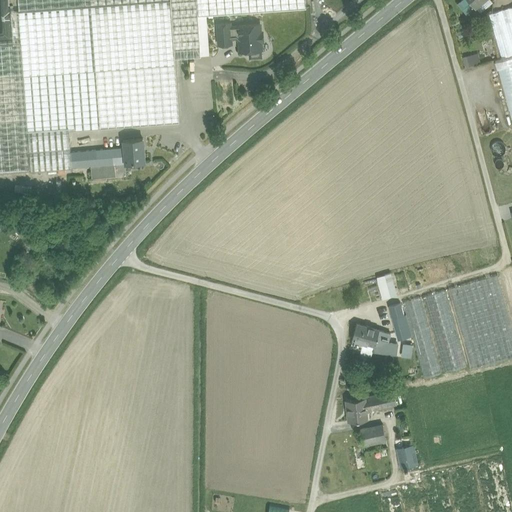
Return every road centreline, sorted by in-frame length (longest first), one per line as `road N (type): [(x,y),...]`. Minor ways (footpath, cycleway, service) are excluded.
road 1 (secondary): [(0,428),(69,319),(177,194),(404,0)]
road 2 (track): [(309,511),(338,333),(325,317),(117,259)]
